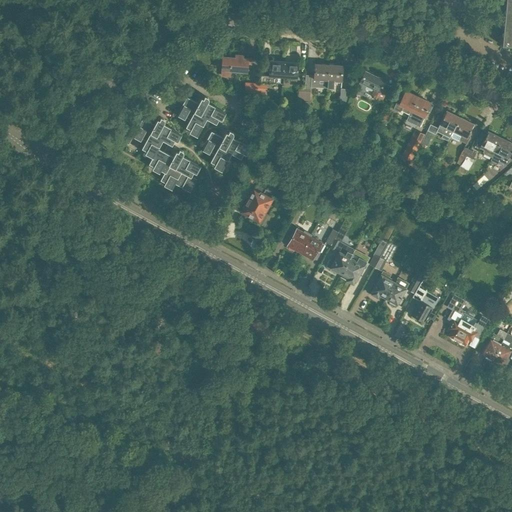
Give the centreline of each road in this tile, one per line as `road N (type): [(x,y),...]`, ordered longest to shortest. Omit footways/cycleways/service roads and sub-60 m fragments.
road 1 (secondary): [(511,418),(19,143)]
road 2 (residential): [(511,103),(349,31),(194,18),(19,143)]
road 3 (track): [(288,511),(0,351)]
road 4 (track): [(314,339),(119,511)]
